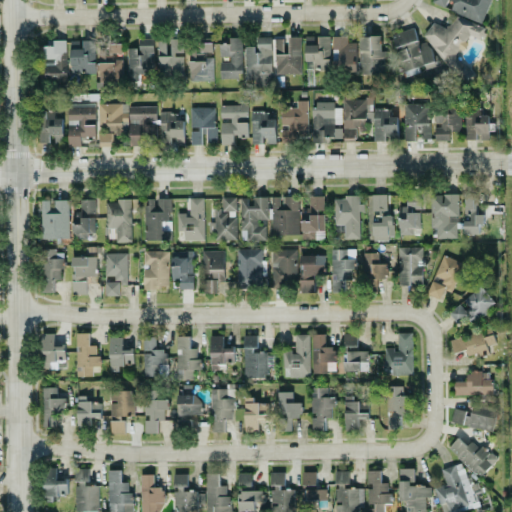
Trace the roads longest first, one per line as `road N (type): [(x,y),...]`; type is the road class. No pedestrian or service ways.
road 1 (residential): [(511,162),(0,171)]
road 2 (tertiary): [(11,0),(20,511)]
road 3 (residential): [(17,312),(407,313),(428,321),(435,358)]
road 4 (residential): [(435,429),(428,444),(413,450),(148,454),(19,443)]
road 5 (residential): [(408,0),(388,10),(12,17)]
